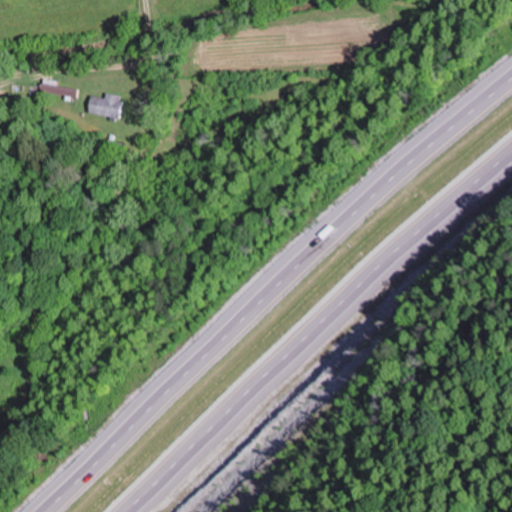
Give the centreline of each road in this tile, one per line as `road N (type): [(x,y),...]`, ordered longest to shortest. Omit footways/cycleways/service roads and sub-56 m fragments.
road 1 (motorway): [(511,77),(365,203),(41,511)]
road 2 (motorway): [(129,511),(511,156)]
road 3 (residential): [(144,0),(144,91),(105,250),(28,349),(0,365)]
